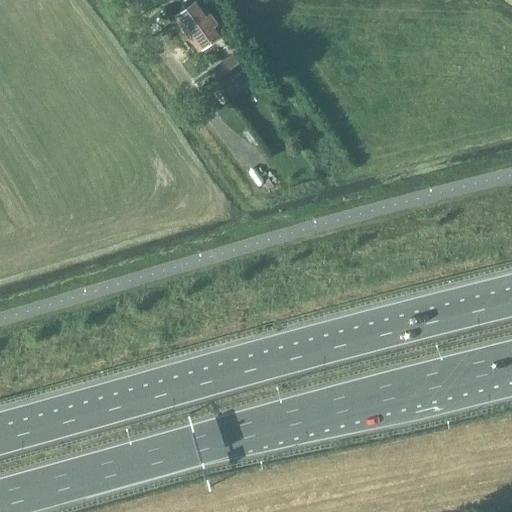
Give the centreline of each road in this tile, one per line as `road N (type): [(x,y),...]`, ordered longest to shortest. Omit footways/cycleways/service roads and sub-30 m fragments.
road 1 (trunk): [(0,499),(511,363)]
road 2 (trunk): [(511,303),(0,436)]
